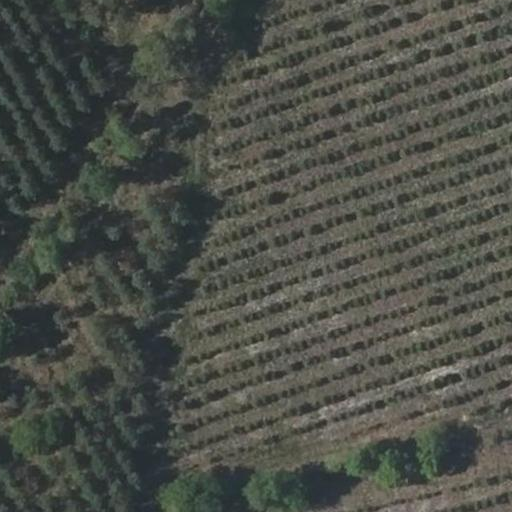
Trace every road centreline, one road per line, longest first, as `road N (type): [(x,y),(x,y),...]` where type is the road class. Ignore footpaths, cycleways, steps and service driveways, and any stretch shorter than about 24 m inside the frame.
road 1 (track): [(160,511),(202,152),(197,104),(167,27),(170,0)]
road 2 (track): [(238,0),(0,356)]
